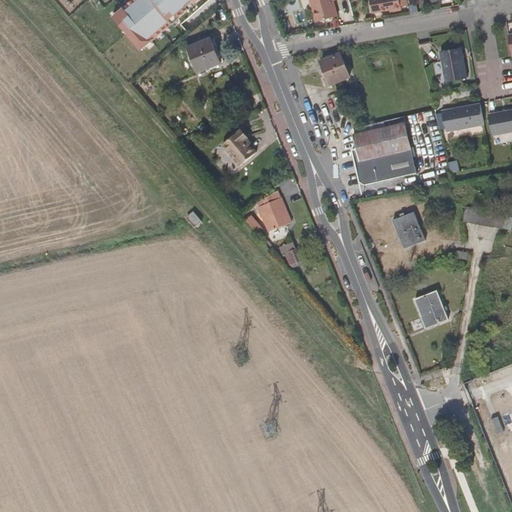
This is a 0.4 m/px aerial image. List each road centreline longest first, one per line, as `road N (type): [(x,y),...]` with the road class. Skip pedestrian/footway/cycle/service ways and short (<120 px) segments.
road 1 (track): [(439,511),(248,247),(45,0)]
road 2 (tertiary): [(412,415),(266,52)]
road 3 (residential): [(266,52),(481,13)]
